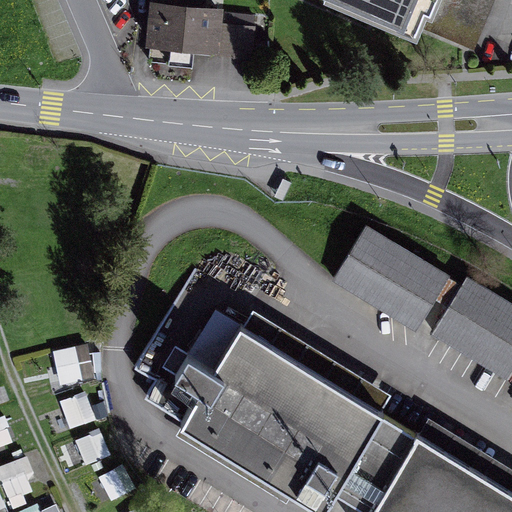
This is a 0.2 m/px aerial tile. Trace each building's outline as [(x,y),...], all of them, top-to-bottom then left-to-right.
[(194,55),(220,57),(223,11),(205,9),(206,0),(156,0),(156,5),(150,4),(146,50),(150,50),(149,64),(169,65),(169,67),(192,70),(194,55)] [(349,0),(391,17),(392,14),(416,24),(424,6),(430,8),(433,0),(349,0)] [(433,0),(430,8),(424,6),(416,24),(471,47),(490,0),(433,0)] [(105,157),(97,185),(131,195),(139,167),(105,157)] [(418,328),(450,270),(367,219),(333,276),(418,328)] [(511,368),(511,298),(467,271),(432,330),(508,375),(511,368)] [(511,511),(511,460),(429,410),(416,431),(380,408),(391,391),(253,306),(246,315),(240,312),(238,316),(215,303),(195,340),(189,337),(176,360),(202,374),(180,409),(325,497),(336,477),(369,499),(361,511),(511,511)] [(81,347),(83,381),(94,381),(92,346),(81,347)] [(53,353),(63,387),(84,381),(75,347),(53,353)] [(88,393),(61,400),(69,430),(96,424),(88,393)] [(5,417),(0,418),(0,449),(15,444),(5,417)] [(77,441),(87,466),(112,456),(102,431),(77,441)] [(6,504),(35,500),(29,461),(1,465),(6,504)] [(125,467),(102,478),(112,500),(135,489),(125,467)]
